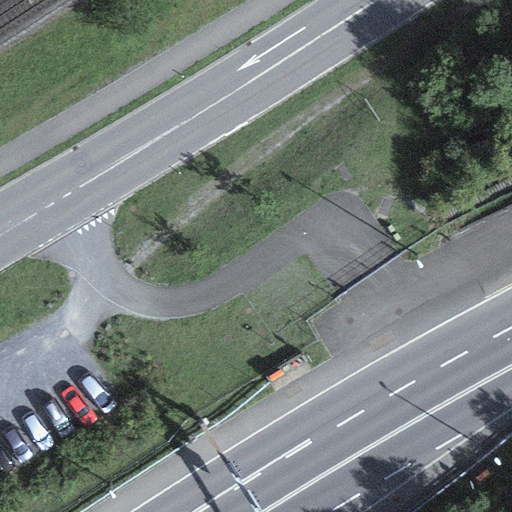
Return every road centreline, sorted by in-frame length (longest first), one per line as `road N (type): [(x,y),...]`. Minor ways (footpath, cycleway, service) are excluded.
road 1 (primary): [(358,0),(104,170),(0,228)]
road 2 (trunk): [(355,456),(239,462),(163,511)]
road 3 (trunk): [(511,367),(355,456)]
